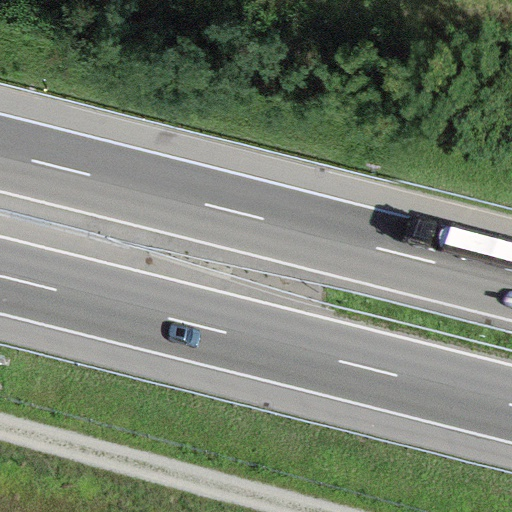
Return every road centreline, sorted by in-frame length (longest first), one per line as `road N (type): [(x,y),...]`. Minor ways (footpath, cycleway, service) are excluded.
road 1 (motorway): [(511,283),(0,153)]
road 2 (motorway): [(0,276),(511,404)]
road 3 (track): [(0,429),(303,511)]
